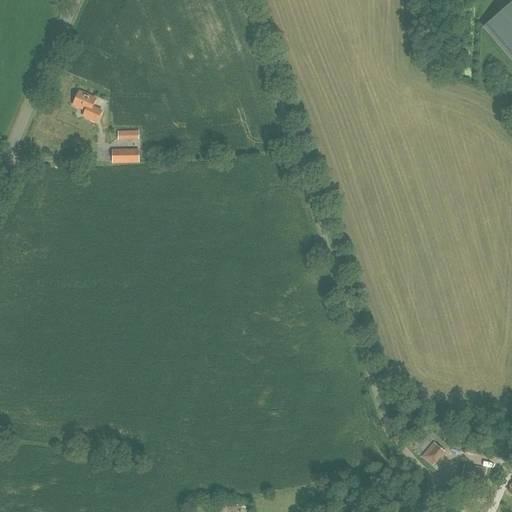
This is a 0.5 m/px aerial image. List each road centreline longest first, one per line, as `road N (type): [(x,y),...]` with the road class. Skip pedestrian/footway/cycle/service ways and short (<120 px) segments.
road 1 (unclassified): [(442,511),(457,504),(402,440),(364,358),(244,0)]
road 2 (unclassified): [(0,170),(77,0)]
